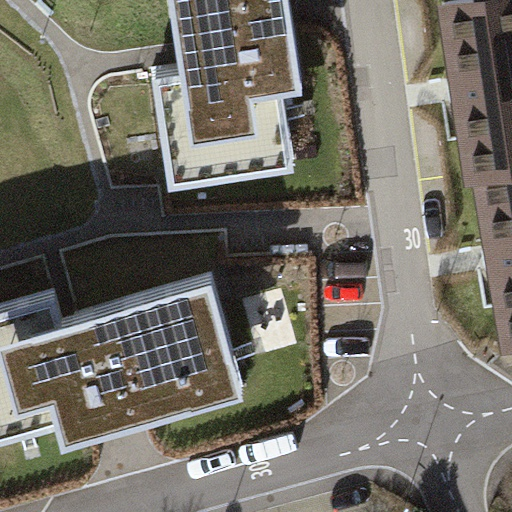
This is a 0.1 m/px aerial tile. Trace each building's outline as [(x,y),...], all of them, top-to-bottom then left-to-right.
[(292,0),(173,0),(182,59),(153,63),(170,171),(295,153),(284,76),(303,73),(292,0)] [(511,0),(470,0),(447,3),(475,183),(484,182),(511,178),(511,0)] [(511,178),(484,182),(511,335),(511,178)] [(58,286),(0,301),(0,432),(60,416),(64,434),(245,385),(214,272),(65,313),(58,286)] [(264,353),(305,340),(290,294),(249,307),(264,353)]
